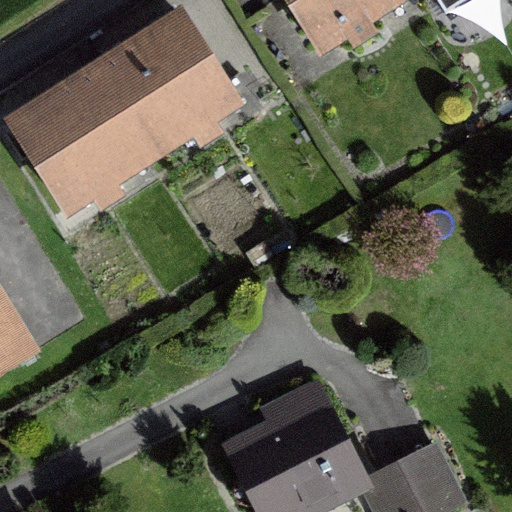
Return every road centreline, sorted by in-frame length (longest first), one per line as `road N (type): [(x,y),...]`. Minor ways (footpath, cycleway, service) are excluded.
road 1 (residential): [(0,500),(249,371),(291,359),(351,369)]
road 2 (residential): [(0,70),(108,0)]
